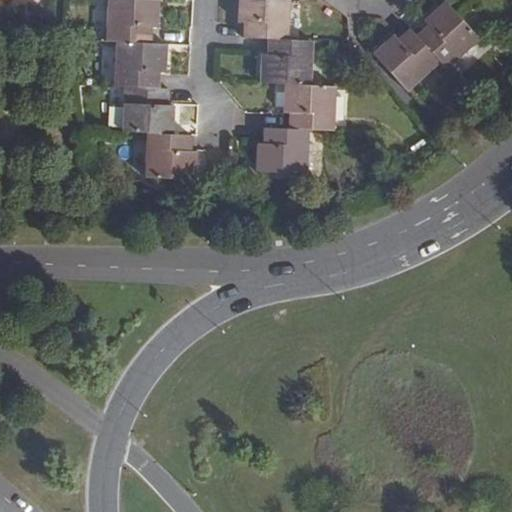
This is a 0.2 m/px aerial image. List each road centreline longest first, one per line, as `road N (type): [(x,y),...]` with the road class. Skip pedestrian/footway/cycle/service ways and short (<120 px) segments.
road 1 (residential): [(296,273),(0,261)]
road 2 (tertiary): [(296,273),(186,327),(138,380),(111,437)]
road 3 (tertiary): [(511,180),(456,221),(390,253),(296,273)]
road 4 (residential): [(111,437),(0,356)]
road 5 (residential): [(216,121),(200,76),(204,0)]
